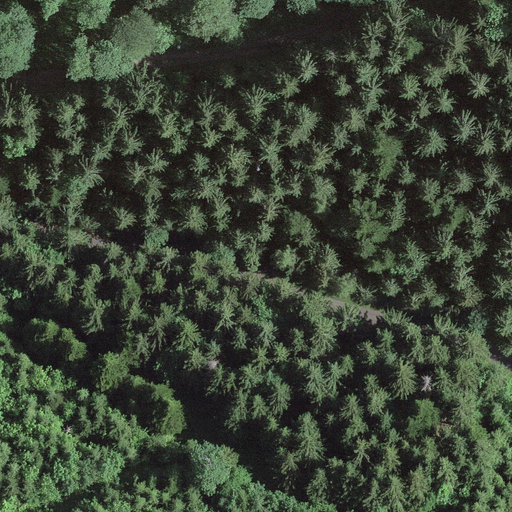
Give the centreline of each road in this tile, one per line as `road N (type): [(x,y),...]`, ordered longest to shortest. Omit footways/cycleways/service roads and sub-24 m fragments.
road 1 (unclassified): [(0,225),(191,262),(511,363)]
road 2 (unclassified): [(0,80),(245,44),(382,0)]
